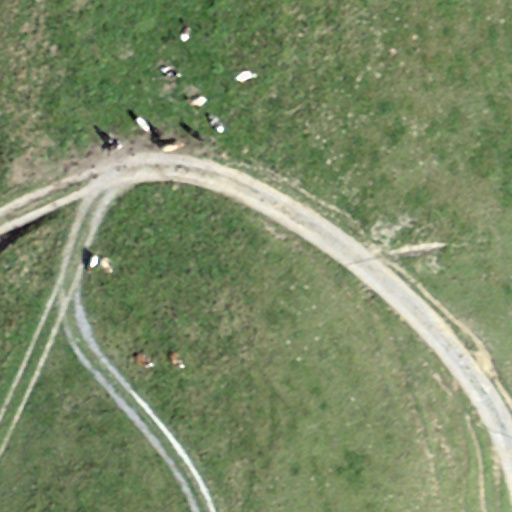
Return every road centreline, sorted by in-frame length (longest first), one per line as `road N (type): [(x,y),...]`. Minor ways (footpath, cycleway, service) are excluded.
road 1 (track): [(511,453),(466,367),(403,297),(356,254),(252,189),(156,167),(108,175),(0,225)]
road 2 (track): [(0,436),(95,205),(121,172)]
road 3 (track): [(205,511),(173,450),(89,354),(65,287)]
